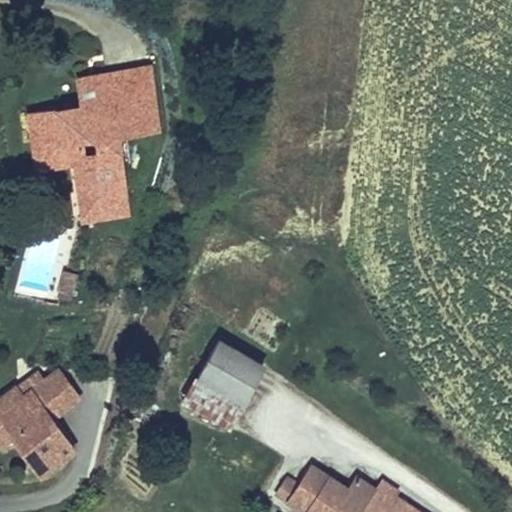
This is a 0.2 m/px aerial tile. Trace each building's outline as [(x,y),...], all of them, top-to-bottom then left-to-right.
[(81,101),(28,108),(36,170),(74,165),(81,224),(124,218),(122,201),(130,200),(122,138),(162,132),(153,62),(77,72),(81,101)] [(79,272),(63,269),(57,298),(74,301),(79,272)] [(271,365),(222,335),(182,399),(231,429),(271,365)] [(61,365),(46,375),(40,366),(0,394),(0,439),(6,448),(18,439),(46,478),(84,450),(59,416),(85,398),(61,365)] [(327,474),(309,462),(297,481),(314,493),(327,474)] [(297,481),(284,473),(271,493),(300,511),(411,511),(416,505),(398,493),(400,489),(381,476),(376,485),(355,472),(345,486),(327,474),(314,493),(297,481)]
